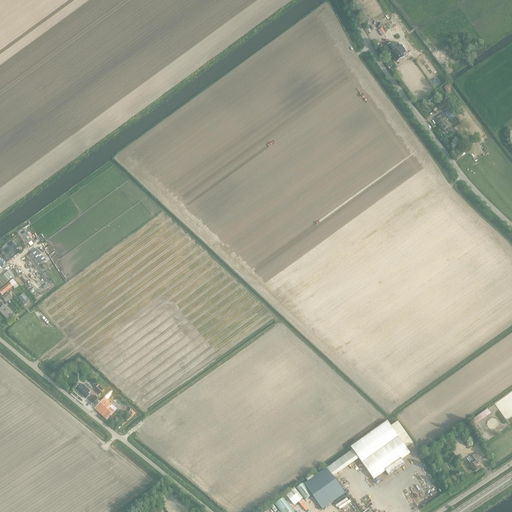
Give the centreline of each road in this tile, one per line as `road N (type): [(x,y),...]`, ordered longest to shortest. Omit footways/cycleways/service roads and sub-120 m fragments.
road 1 (unclassified): [(345,0),(466,181),(511,225)]
road 2 (unclassified): [(210,511),(0,339)]
